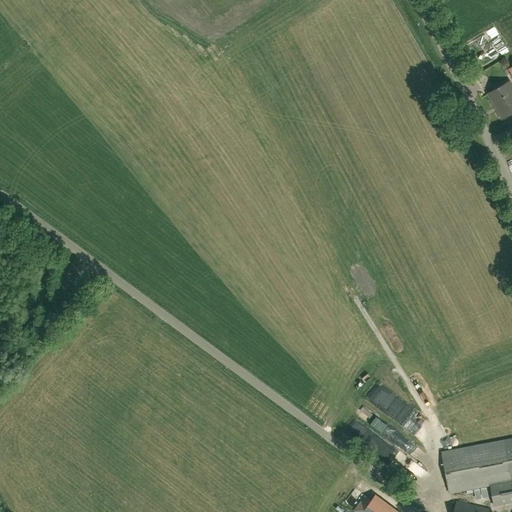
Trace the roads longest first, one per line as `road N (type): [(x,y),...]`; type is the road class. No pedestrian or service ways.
road 1 (unclassified): [(425,511),(0,193)]
road 2 (unclassified): [(511,193),(416,0)]
